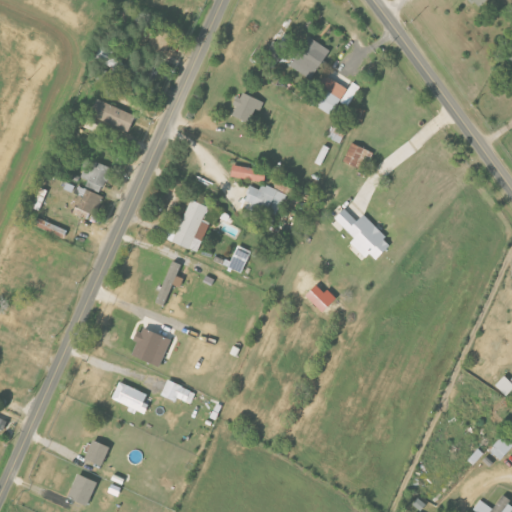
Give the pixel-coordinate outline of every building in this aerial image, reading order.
[(149,47),(169,53),(175,33),(143,24),(140,35),(152,38),(149,47)] [(275,41),(268,55),(282,63),(295,37),(286,33),(280,44),(275,41)] [(291,67),(313,80),(331,49),(309,36),(291,67)] [(133,75),(136,68),(118,61),(121,53),(102,45),(96,60),(133,75)] [(353,82),(349,88),(327,75),(311,103),(332,115),(340,103),(348,108),(361,86),(353,82)] [(236,106),(238,107),(234,116),(254,125),(264,101),(243,91),(236,106)] [(131,132),(138,116),(99,98),(92,114),(131,132)] [(345,162),(366,170),(374,152),(352,143),(345,162)] [(330,148),(324,145),(317,163),(323,166),(330,148)] [(103,193),(114,168),(97,161),(93,170),(86,167),(82,177),(90,180),(87,187),(103,193)] [(268,170),(234,166),(233,178),(266,182),(268,170)] [(105,198),(69,181),(66,189),(78,194),(73,205),(78,207),(76,212),(84,215),(86,211),(97,216),(105,198)] [(286,193),(264,185),(262,190),(249,185),(242,205),(277,217),(286,193)] [(203,242),(196,239),(209,206),(191,200),(179,231),(168,226),(163,238),(199,252),(203,242)] [(365,215),(359,221),(347,209),(337,219),(356,238),(352,242),(368,258),(372,254),(378,260),(394,244),(365,215)] [(69,231),(38,217),(34,225),(66,239),(69,231)] [(203,241),(210,225),(203,223),(197,238),(203,241)] [(244,273),(252,250),(237,246),(230,269),(244,273)] [(158,303),(167,306),(183,264),(173,261),(158,303)] [(308,297),(325,313),(337,299),(320,283),(308,297)] [(173,339),(143,327),(137,341),(139,342),(134,355),(162,366),(173,339)] [(496,386),(507,397),(511,392),(511,381),(506,376),(496,386)] [(163,395),(192,405),(197,391),(168,381),(163,395)] [(146,403),(150,394),(121,382),(113,401),(139,411),(147,414),(151,405),(146,403)] [(478,431),(490,408),(463,393),(455,407),(466,413),(461,422),(478,431)] [(490,450),(500,461),(511,449),(511,441),(505,435),(490,450)] [(104,466),(112,448),(95,440),(87,459),(104,466)] [(470,461),(475,465),(485,453),(479,449),(470,461)] [(90,507),(99,482),(79,474),(70,499),(90,507)] [(494,508),(481,500),(474,510),(476,511),(511,511),(511,502),(502,496),(494,508)]
